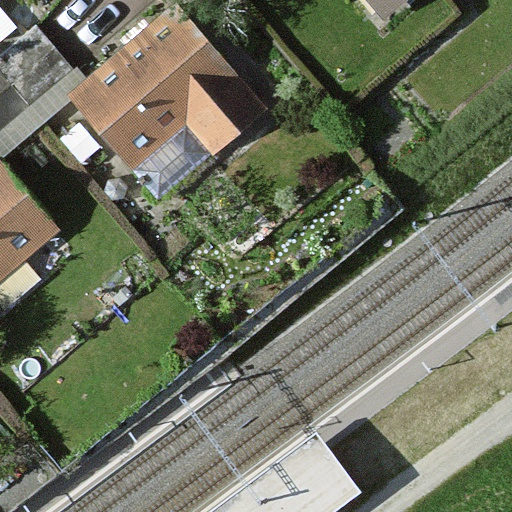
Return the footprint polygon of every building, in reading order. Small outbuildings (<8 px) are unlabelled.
[(400,0),(354,0),(374,23),(400,0)] [(84,94),(67,108),(126,177),(179,131),(205,161),(259,116),(167,9),(77,86),(84,94)] [(77,86),(31,33),(0,59),(0,165),(67,108),(84,94),(77,86)] [(0,285),(52,241),(0,179),(0,285)] [(319,511),(360,481),(332,444),(317,424),(199,511),(319,511)]
